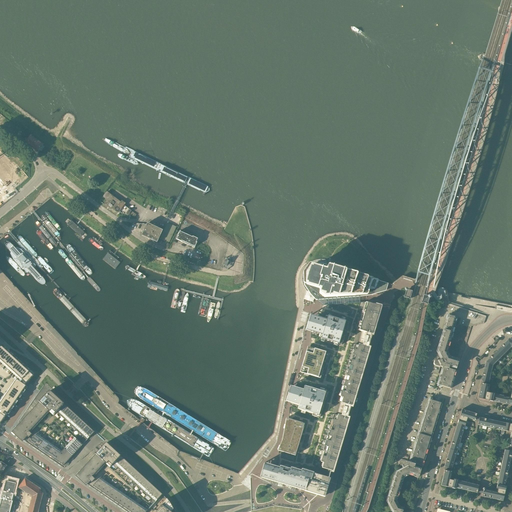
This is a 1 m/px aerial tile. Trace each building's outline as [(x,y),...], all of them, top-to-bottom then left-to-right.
[(0,86),(22,102),(31,88),(0,65),(0,86)] [(29,143),(41,152),(47,145),(35,135),(29,143)] [(205,195),(208,188),(134,153),(131,160),(186,186),(205,195)] [(0,196),(14,185),(0,167),(0,196)] [(107,193),(104,197),(107,200),(105,203),(108,206),(110,207),(109,208),(110,209),(111,208),(118,213),(122,208),(124,205),(125,204),(122,201),(121,203),(112,196),(112,195),(108,191),(107,193)] [(72,232),(52,210),(49,210),(48,213),(68,235),(72,232)] [(45,214),(44,216),(64,238),(68,235),(48,213),(45,214)] [(31,215),(30,218),(53,246),(56,245),(57,243),(34,215),(31,215)] [(27,219),(27,223),(49,249),(52,248),(53,246),(30,218),(27,219)] [(91,231),(76,219),(72,225),(86,237),(91,231)] [(141,235),(146,238),(157,243),(163,230),(147,223),(141,235)] [(176,227),(168,223),(160,239),(168,243),(176,227)] [(180,231),(179,233),(176,239),(194,247),(198,239),(180,231)] [(24,234),(21,237),(38,257),(42,255),(24,234)] [(109,245),(94,234),(90,239),(105,250),(109,245)] [(8,239),(9,245),(44,283),(49,282),(50,278),(14,240),(8,239)] [(72,245),(67,249),(93,278),(98,274),(72,245)] [(110,257),(122,266),(126,260),(114,251),(110,257)] [(0,252),(0,260),(20,281),(23,281),(24,278),(1,253),(0,252)] [(63,252),(58,256),(85,285),(89,281),(63,252)] [(149,277),(151,273),(131,264),(129,268),(149,277)] [(311,341),(298,388),(295,388),(290,403),(293,404),(275,462),(273,462),(268,479),(273,481),(274,481),(317,494),(323,496),(385,290),(385,288),(387,283),(329,266),(326,266),(319,267),(312,268),(307,275),(307,284),(313,288),(325,297),(319,318),(316,317),(311,332),(314,333),(312,339),(312,340),(311,341)] [(150,288),(168,292),(170,287),(151,283),(150,288)] [(28,290),(47,310),(51,308),(51,306),(32,286),(29,286),(28,290)] [(412,299),(414,291),(407,289),(405,297),(412,299)] [(429,305),(431,297),(428,296),(426,295),(423,303),(425,304),(429,305)] [(438,385),(449,388),(455,371),(458,361),(451,358),(450,357),(448,358),(445,352),(447,351),(446,349),(456,317),(449,315),(438,351),(444,363),(443,364),(440,359),(438,361),(437,359),(435,361),(434,363),(435,365),(443,368),(438,385)] [(506,342),(503,345),(509,350),(511,347),(511,344),(509,345),(506,342)] [(0,344),(0,359),(27,384),(33,376),(0,344)] [(506,353),(509,350),(503,345),(500,348),(506,353)] [(500,348),(497,351),(503,356),(506,353),(500,348)] [(500,359),(503,356),(497,351),(494,354),(500,359)] [(497,362),(500,359),(494,354),(491,357),(497,362)] [(494,365),(497,362),(491,357),(487,361),(494,365)] [(487,361),(485,368),(493,370),(494,365),(487,361)] [(0,423),(0,424),(23,391),(26,386),(17,379),(0,403),(0,423)] [(488,392),(489,384),(483,383),(480,398),(495,401),(496,394),(495,394),(495,393),(492,392),(492,393),(488,392)] [(33,401),(37,404),(12,432),(64,468),(84,446),(85,445),(87,447),(95,455),(75,476),(127,511),(171,511),(173,509),(172,508),(172,506),(171,505),(170,504),(169,503),(169,502),(168,500),(167,499),(162,494),(106,443),(96,433),(95,432),(69,408),(50,390),(44,384),(33,401)] [(511,396),(511,398),(504,397),(503,403),(511,405),(511,396)] [(141,399),(136,407),(192,448),(198,440),(141,399)] [(402,469),(400,471),(396,473),(387,501),(393,511),(402,511),(404,506),(404,505),(403,508),(400,507),(399,507),(400,507),(400,506),(398,507),(395,501),(396,500),(395,500),(397,496),(397,497),(397,496),(398,492),(399,491),(398,491),(400,487),(400,486),(401,482),(402,482),(402,481),(401,481),(403,477),(403,478),(403,477),(409,473),(410,475),(410,474),(413,475),(414,475),(418,476),(418,477),(419,477),(441,403),(430,399),(410,462),(402,460),(400,461),(399,463),(401,466),(402,465),(403,468),(407,466),(408,467),(402,469)] [(477,414),(477,413),(476,414),(462,409),(460,414),(457,423),(465,426),(466,422),(467,418),(475,420),(476,416),(477,414)] [(457,480),(454,479),(454,480),(449,479),(451,472),(445,470),(444,470),(441,485),(455,489),(455,487),(457,480)] [(25,478),(18,488),(32,497),(28,511),(38,511),(43,494),(40,488),(25,478)] [(0,511),(9,511),(17,482),(6,479),(3,491),(0,489),(0,511)] [(497,493),(483,490),(482,494),(482,496),(498,500),(503,501),(505,490),(506,487),(505,487),(497,485),(497,486),(496,488),(498,488),(497,493)]
